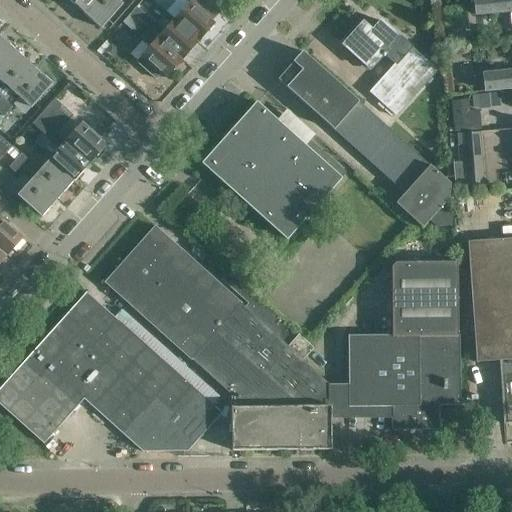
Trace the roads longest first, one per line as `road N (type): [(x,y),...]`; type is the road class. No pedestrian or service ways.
road 1 (residential): [(511,478),(0,478)]
road 2 (residential): [(0,316),(157,137)]
road 3 (residential): [(157,137),(5,0)]
road 4 (residential): [(157,137),(278,0)]
